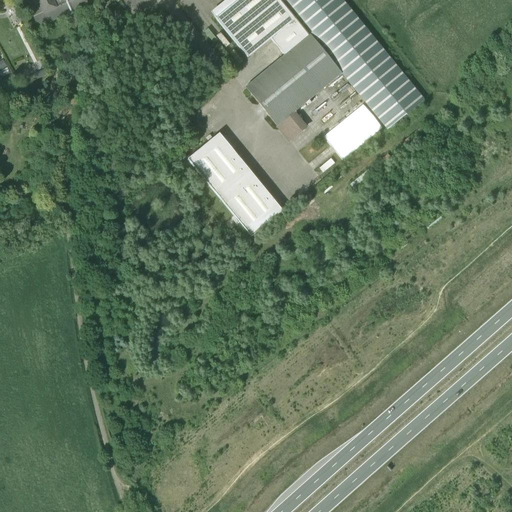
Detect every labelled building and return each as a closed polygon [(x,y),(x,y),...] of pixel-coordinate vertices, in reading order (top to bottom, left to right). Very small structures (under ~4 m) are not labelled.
[(37,0),(44,14),(74,0),(37,0)] [(424,100),(341,0),(239,0),(216,19),(248,58),(271,39),(285,56),(310,35),(311,33),(341,74),(387,130),(424,100)] [(341,74),(310,35),(285,56),(246,88),(277,126),(294,112),(341,74)] [(44,69),(35,73),(38,79),(47,75),(44,69)] [(324,137),(343,160),(382,128),(363,105),(324,137)] [(301,133),(307,128),(294,112),(288,117),(283,122),(295,137),(301,133)] [(239,223),(250,238),(282,212),(218,134),(187,159),(233,217),(239,223)]
